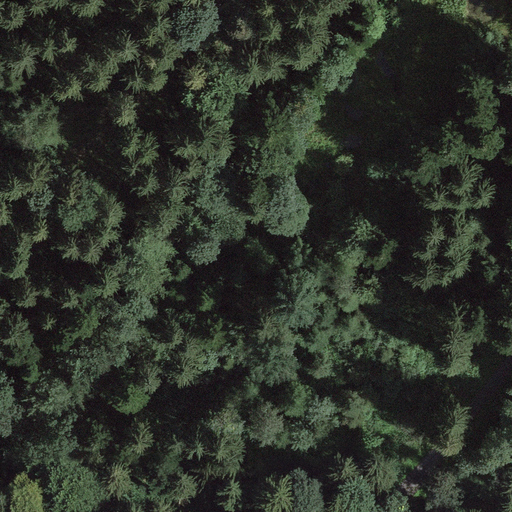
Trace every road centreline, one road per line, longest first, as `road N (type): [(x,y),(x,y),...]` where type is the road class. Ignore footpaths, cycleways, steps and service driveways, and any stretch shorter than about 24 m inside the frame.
road 1 (track): [(0,223),(241,0)]
road 2 (track): [(380,511),(511,363)]
